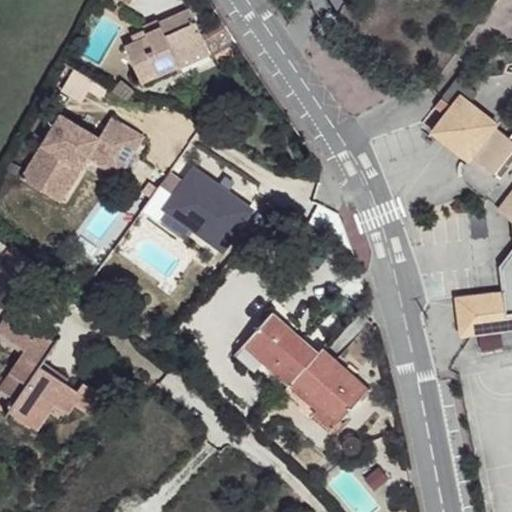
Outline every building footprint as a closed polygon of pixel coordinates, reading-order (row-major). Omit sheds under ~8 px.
[(191,8),(160,21),(163,26),(150,32),(148,26),(132,33),(135,40),(127,44),(141,77),(157,70),(160,76),(182,66),(178,58),(208,45),(191,8)] [(160,21),(148,26),(150,32),(163,26),(160,21)] [(211,54),(208,45),(178,58),(182,66),(211,54)] [(60,90),(81,99),(90,79),(70,70),(60,90)] [(144,83),(160,76),(157,70),(141,77),(144,83)] [(480,93),(460,78),(445,97),(454,105),(465,113),(472,104),(480,93)] [(499,124),(472,104),(465,113),(454,105),(434,132),(471,161),(475,156),(496,127),(499,124)] [(120,175),(142,137),(111,119),(100,136),(61,113),(22,177),(48,193),(68,158),(82,167),(88,156),(120,175)] [(511,137),(511,138),(496,127),(475,156),(505,178),(511,168),(511,194),(500,210),(511,219),(511,137)] [(61,200),(82,167),(68,158),(48,193),(61,200)] [(190,183),(174,171),(163,185),(180,197),(172,208),(225,246),(251,211),(198,172),(190,183)] [(42,267),(13,243),(3,257),(32,281),(42,267)] [(466,315),(474,352),(511,343),(511,306),(511,304),(466,315)] [(370,387),(325,347),(321,353),(275,312),(246,344),(291,385),(299,377),(346,417),(370,387)] [(49,361),(52,356),(64,342),(62,341),(59,346),(44,334),(40,339),(13,318),(1,333),(2,334),(29,354),(26,357),(10,379),(24,390),(22,393),(14,404),(15,406),(19,400),(22,396),(47,415),(56,402),(59,399),(72,409),(78,400),(91,409),(105,390),(90,379),(84,387),(73,379),(49,361)] [(2,334),(0,335),(0,337),(26,357),(29,354),(2,334)] [(52,356),(49,361),(73,379),(76,375),(52,356)] [(336,429),(346,417),(299,377),(291,385),(318,409),(317,413),(336,429)] [(22,393),(24,390),(10,379),(7,382),(22,393)] [(22,396),(19,400),(44,419),(47,415),(22,396)] [(59,399),(56,402),(69,412),(72,409),(59,399)] [(382,466),(371,475),(381,486),(391,477),(382,466)]
